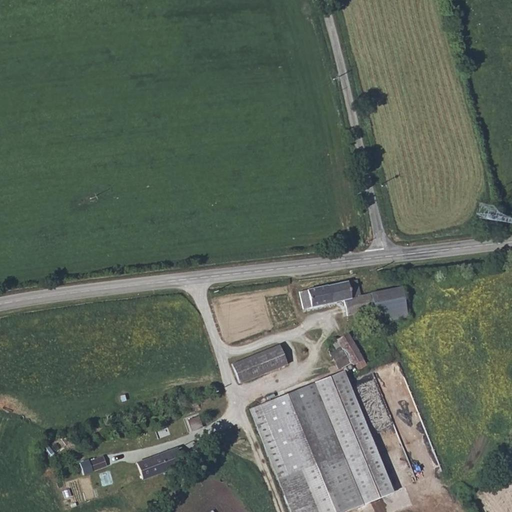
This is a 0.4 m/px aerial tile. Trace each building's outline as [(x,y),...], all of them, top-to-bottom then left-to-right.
[(359,293),(356,280),(298,292),(302,310),(341,301),(344,315),(374,308),(371,291),(359,293)] [(399,285),(371,291),(374,308),(377,321),(405,315),(399,285)] [(340,348),(330,354),(339,369),(351,362),(353,365),(363,360),(348,333),(335,340),(340,348)] [(279,345),(231,364),(239,384),(287,365),(279,345)] [(343,371),(249,409),(290,511),(344,511),(391,493),(343,371)] [(198,413),(184,418),(190,433),(203,428),(198,413)] [(176,448),(137,463),(143,480),(182,466),(176,448)] [(89,460),(80,464),(84,475),(107,466),(104,457),(90,462),(89,460)]
